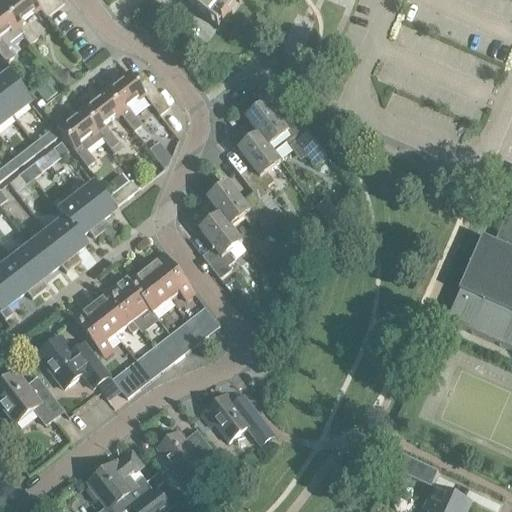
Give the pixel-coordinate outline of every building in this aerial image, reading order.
[(35,10),(26,0),(9,0),(0,7),(0,12),(18,37),(26,48),(34,42),(18,23),(35,10)] [(35,10),(48,0),(26,0),(35,10)] [(55,0),(48,0),(35,10),(42,20),(60,6),(55,0)] [(179,0),(209,24),(227,0),(179,0)] [(18,37),(0,12),(0,60),(4,66),(12,60),(5,52),(9,49),(7,46),(18,37)] [(126,75),(102,94),(117,113),(137,139),(145,133),(125,107),(140,95),(159,119),(170,111),(142,76),(133,83),(126,75)] [(5,76),(0,79),(0,105),(10,118),(27,105),(5,76)] [(45,105),(61,92),(51,80),(41,84),(35,93),(45,105)] [(431,107),(445,117),(461,95),(447,85),(431,107)] [(102,94),(79,113),(94,132),(102,143),(110,153),(118,147),(102,125),(117,113),(102,94)] [(0,105),(0,125),(10,118),(0,105)] [(265,105),(245,121),(257,137),(267,150),(272,157),(287,146),(296,158),(302,152),(307,158),(316,169),(327,161),(292,115),(282,123),(280,124),(265,105)] [(79,113),(55,131),(87,171),(95,165),(87,155),(101,144),(102,143),(94,132),(79,113)] [(57,141),(51,133),(33,147),(40,155),(57,141)] [(267,150),(257,137),(236,153),(251,172),(241,179),(253,195),(259,203),(259,202),(267,196),(268,195),(270,194),(267,190),(274,185),(266,175),(279,165),(272,157),(267,150)] [(60,162),(68,156),(61,146),(52,153),(60,162)] [(33,147),(16,160),(23,168),(40,155),(33,147)] [(168,157),(158,165),(163,172),(167,169),(171,161),(168,157)] [(16,160),(0,172),(0,174),(5,181),(23,168),(16,160)] [(34,167),(26,173),(33,182),(41,176),(34,167)] [(33,182),(26,173),(18,179),(18,180),(25,189),(33,182)] [(25,189),(18,180),(9,186),(17,196),(25,189)] [(129,183),(109,199),(108,199),(116,209),(136,193),(129,183)] [(253,195),(241,205),(226,186),(206,201),(229,229),(242,218),(250,228),(257,223),(262,230),(268,225),(269,224),(274,220),(259,202),(259,203),(253,195)] [(91,187),(74,201),(100,235),(107,230),(101,222),(112,214),(91,187)] [(267,196),(259,202),(274,220),(275,222),(277,224),(285,218),(267,196)] [(100,235),(74,201),(56,214),(62,222),(62,221),(77,241),(86,234),(92,241),(100,235)] [(229,229),(206,201),(206,202),(218,217),(199,232),(214,251),(202,260),(220,283),(232,274),(229,270),(235,264),(228,255),(240,245),(228,229),(229,229)] [(511,213),(498,246),(483,240),(460,293),(461,293),(447,324),(511,352),(511,213)] [(275,222),(274,220),(270,223),(269,224),(268,225),(271,229),(285,247),(294,245),(277,224),(275,222)] [(62,221),(62,222),(45,235),(71,270),(79,264),(74,257),(84,249),(77,241),(62,221)] [(45,235),(27,248),(49,276),(59,269),(64,275),(71,270),(45,235)] [(27,248),(10,262),(37,296),(44,290),(39,284),(49,276),(27,248)] [(150,270),(146,273),(169,303),(178,296),(184,304),(193,297),(162,258),(149,268),(150,270)] [(37,296),(10,262),(0,269),(0,284),(14,303),(25,295),(30,302),(37,296)] [(141,275),(128,285),(149,312),(148,313),(151,317),(169,303),(146,273),(142,276),(141,275)] [(128,285),(127,282),(122,286),(120,284),(108,294),(133,325),(133,324),(148,313),(149,312),(128,285)] [(0,284),(0,314),(14,303),(0,284)] [(96,306),(92,309),(115,338),(127,329),(133,338),(140,333),(133,324),(133,325),(108,294),(95,304),(96,306)] [(115,338),(92,309),(88,312),(86,311),(73,321),(103,360),(112,354),(105,346),(115,338)] [(205,312),(181,330),(188,340),(202,329),(209,339),(220,331),(205,312)] [(202,329),(188,340),(196,350),(209,339),(202,329)] [(60,341),(37,359),(63,392),(81,378),(94,394),(112,380),(86,345),(72,356),(60,341)] [(164,344),(147,356),(154,366),(167,356),(175,366),(185,358),(171,342),(166,346),(164,344)] [(167,356),(154,366),(162,376),(175,366),(167,356)] [(127,372),(119,378),(134,397),(142,391),(127,372)] [(18,375),(0,388),(0,409),(13,426),(15,430),(35,415),(46,429),(64,415),(44,390),(35,397),(28,389),(18,375)] [(227,398),(201,418),(212,431),(215,428),(230,447),(248,433),(260,448),(274,437),(251,406),(240,415),(234,407),(227,398)] [(94,413),(72,435),(83,446),(105,425),(94,413)] [(185,445),(177,435),(157,451),(181,482),(201,467),(211,480),(225,470),(203,441),(190,451),(185,445)] [(114,465),(88,486),(92,492),(108,511),(107,511),(132,511),(134,511),(154,495),(147,485),(145,483),(134,491),(128,482),(135,477),(136,478),(141,474),(144,471),(132,455),(116,467),(114,465)] [(402,457),(394,473),(431,489),(438,474),(402,457)] [(467,511),(469,507),(435,491),(425,511),(467,511)] [(133,511),(170,511),(174,509),(164,496),(162,497),(158,492),(154,495),(134,511),(133,511)]
